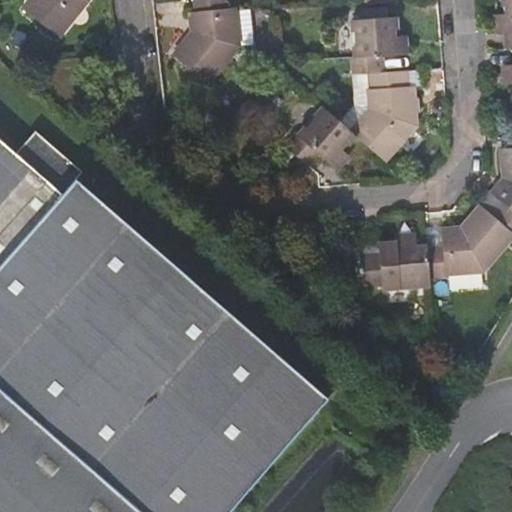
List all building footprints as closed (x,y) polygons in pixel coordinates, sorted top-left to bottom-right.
[(34,0),(23,15),(58,44),(88,7),(87,0),(34,0)] [(194,0),(195,12),(193,12),(196,33),(192,33),(174,56),(209,84),(239,47),(239,46),(235,11),(235,8),(225,9),(224,0),(194,0)] [(506,34),(506,49),(511,48),(511,0),(503,0),(504,14),(508,14),(509,34),(506,34)] [(360,20),(389,18),(388,7),(360,9),(360,20)] [(251,9),(235,11),(239,46),(255,44),(251,9)] [(495,35),(506,34),(509,34),(508,14),(504,14),(493,15),(495,35)] [(355,59),(351,59),(353,75),(370,74),(384,73),(383,56),(395,56),(394,37),(398,37),(396,17),(389,18),(360,20),(353,20),(355,59)] [(394,37),(395,56),(410,55),(408,36),(398,37),(394,37)] [(502,85),(511,84),(511,65),(501,66),(502,85)] [(425,85),(424,70),(407,71),(408,86),(413,86),(425,85)] [(370,111),(351,131),(356,136),(385,162),(416,127),(415,109),(411,110),(411,102),(414,102),(413,86),(408,86),(407,71),(384,73),(370,74),(370,89),(368,89),(370,111)] [(340,121),(351,131),(370,111),(368,89),(370,89),(370,74),(353,75),(354,105),(340,121)] [(204,101),(206,112),(218,110),(216,99),(204,101)] [(300,158),(308,166),(319,154),(327,162),(328,163),(341,148),(343,151),(356,136),(351,131),(340,121),(324,107),(298,136),(296,134),(286,146),(289,148),(300,158)] [(0,432),(90,511),(224,511),(237,497),(324,397),(199,290),(70,179),(77,171),(30,130),(11,152),(0,142),(0,432)] [(292,167),(300,158),(289,148),(281,157),(292,167)] [(343,151),(341,148),(328,163),(339,172),(352,158),(343,151)] [(511,232),(511,148),(501,149),(504,178),(507,181),(494,196),(505,205),(495,217),(511,232)] [(319,154),(308,166),(317,174),(327,162),(319,154)] [(504,178),(491,194),(487,190),(477,202),(481,205),(495,217),(505,205),(494,196),(507,181),(504,178)] [(482,272),(483,272),(511,238),(511,232),(495,217),(481,205),(461,228),(461,231),(441,233),(443,248),(427,249),(430,278),(445,277),(445,275),(449,274),(482,272)] [(461,228),(441,229),(441,225),(426,227),(427,247),(427,249),(443,248),(441,233),(461,231),(461,228)] [(397,234),(398,243),(398,249),(417,247),(416,232),(397,234)] [(430,286),(430,278),(427,249),(427,247),(417,247),(398,249),(398,243),(379,244),(380,255),(364,257),(366,286),(382,285),(382,289),(430,286)] [(363,246),(364,257),(380,255),(379,244),(363,246)] [(483,287),(482,272),(449,274),(450,290),(483,287)] [(90,511),(0,432),(0,511),(90,511)]
